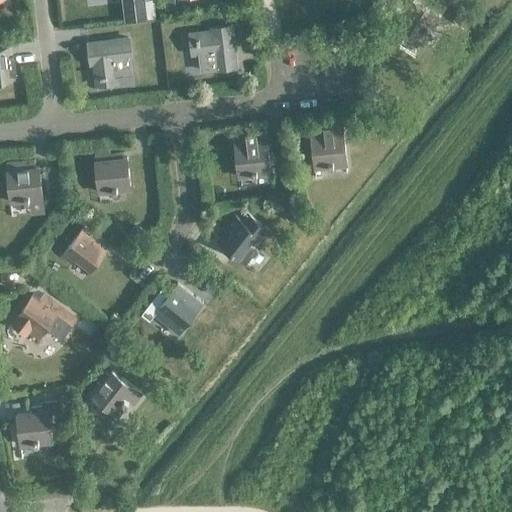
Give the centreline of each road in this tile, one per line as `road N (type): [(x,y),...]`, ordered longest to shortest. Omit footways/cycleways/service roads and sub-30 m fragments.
road 1 (residential): [(175,111),(351,92)]
road 2 (residential): [(149,268),(185,209),(175,111)]
road 3 (residential): [(54,126),(40,0)]
road 4 (residential): [(54,126),(175,111)]
